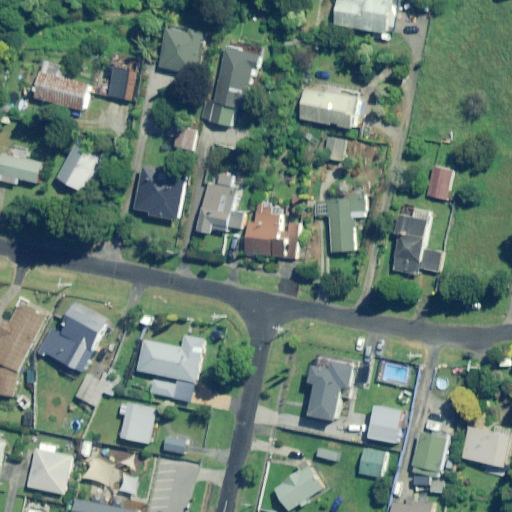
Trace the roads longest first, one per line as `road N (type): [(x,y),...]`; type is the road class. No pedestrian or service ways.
road 1 (residential): [(0,246),(269,303)]
road 2 (residential): [(269,303),(442,336),(511,334)]
road 3 (residential): [(269,303),(222,511)]
